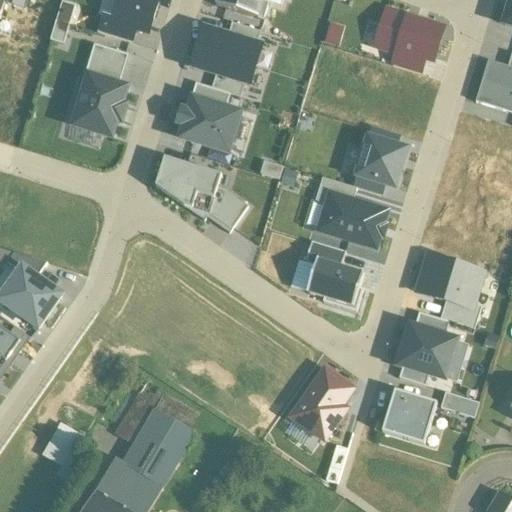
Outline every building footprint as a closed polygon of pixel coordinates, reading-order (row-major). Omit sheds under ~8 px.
[(160,2),(158,1),(154,0),(120,0),(114,23),(113,26),(136,33),(149,37),(160,2)] [(265,0),(219,0),(216,9),(264,24),(270,6),(264,4),(265,0)] [(398,52),(425,61),(434,64),(443,33),(409,22),(409,20),(387,13),(376,49),(397,56),(398,52)] [(132,46),(136,33),(113,26),(114,23),(104,20),(99,36),(132,46)] [(51,44),(63,48),(70,28),(57,24),(51,44)] [(232,27),(228,40),(257,48),(261,35),(232,27)] [(228,40),(205,32),(199,51),(256,69),(262,50),(257,48),(228,40)] [(86,78),(89,79),(120,87),(128,58),(95,48),(86,78)] [(199,51),(193,71),(217,78),(245,87),(250,89),(256,69),(199,51)] [(425,61),(398,52),(397,56),(393,69),(420,77),(425,61)] [(379,77),(383,66),(361,59),(357,72),(368,75),(368,74),(379,77)] [(511,70),(507,69),(489,64),(477,105),(511,115),(511,70)] [(420,110),(424,95),(425,91),(379,77),(368,74),(368,75),(358,106),(357,111),(380,118),(409,127),(415,108),(420,110)] [(245,87),(217,78),(213,91),(241,100),(245,87)] [(114,144),(130,90),(120,87),(89,79),(73,132),(114,144)] [(231,98),(197,87),(192,103),(194,104),(226,114),(231,98)] [(372,130),(376,131),(380,118),(357,111),(358,106),(347,102),(341,120),(372,130)] [(226,114),(194,104),(190,117),(183,114),(179,128),(187,130),(183,142),(228,156),(240,119),(226,114)] [(376,131),(372,130),(369,141),(397,150),(401,139),(376,131)] [(369,141),(357,179),(386,188),(395,191),(406,153),(397,150),(369,141)] [(222,179),(165,162),(157,192),(185,211),(209,218),(218,192),(222,179)] [(357,179),(354,190),(382,199),(386,188),(357,179)] [(357,192),(323,181),(316,205),(327,209),(331,199),(352,206),(353,204),(357,192)] [(232,234),(250,210),(224,194),(218,192),(209,218),(232,234)] [(353,204),(352,206),(331,199),(327,209),(319,235),(376,253),(388,215),(353,204)] [(347,255),(313,245),(306,265),(316,268),(317,264),(342,271),(347,255)] [(15,256),(9,266),(22,275),(24,272),(37,282),(47,267),(15,256)] [(483,277),(428,260),(417,296),(447,305),(472,313),(474,308),(483,277)] [(342,271),(317,264),(316,268),(307,296),(324,302),(323,305),(356,315),(363,293),(360,292),(364,278),(342,271)] [(39,333),(63,300),(37,282),(24,272),(22,275),(0,305),(39,333)] [(472,313),(447,305),(442,323),(450,326),(475,333),(481,311),(474,308),(472,313)] [(446,341),(450,326),(442,323),(420,317),(415,332),(446,341)] [(0,361),(1,362),(5,365),(20,344),(0,329),(0,361)] [(446,341),(415,332),(407,330),(396,368),(403,370),(430,378),(446,383),(457,344),(446,341)] [(427,389),(430,378),(403,370),(400,382),(427,389)] [(353,392),(325,373),(293,420),(326,443),(346,413),(341,410),(353,392)] [(148,386),(116,437),(135,449),(156,415),(191,436),(202,418),(148,386)] [(436,407),(396,395),(384,436),(424,448),(436,407)] [(474,423),(479,406),(446,396),(441,413),(474,423)] [(156,415),(135,449),(125,466),(165,490),(176,473),(196,439),(191,436),(156,415)] [(45,459),(68,473),(86,443),(62,429),(45,459)] [(117,462),(86,511),(151,511),(165,490),(125,466),(117,462)] [(511,511),(511,502),(499,495),(489,511),(511,511)]
